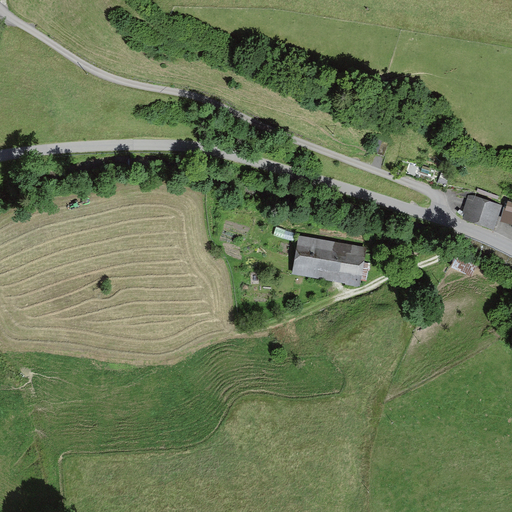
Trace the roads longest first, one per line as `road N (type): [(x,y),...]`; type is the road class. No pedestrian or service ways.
road 1 (unclassified): [(511,247),(205,148),(152,143),(0,155)]
road 2 (track): [(1,10),(110,77),(207,99),(424,188),(461,227)]
